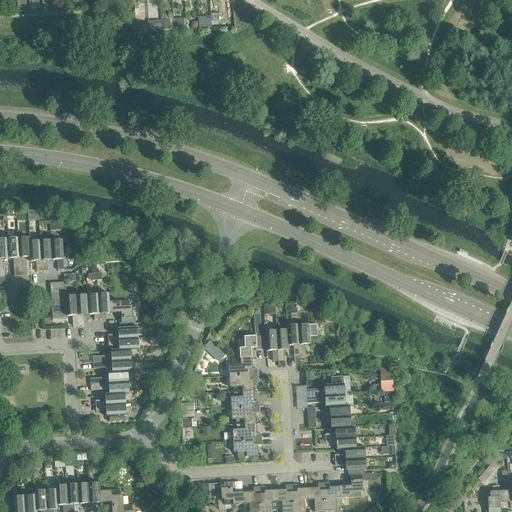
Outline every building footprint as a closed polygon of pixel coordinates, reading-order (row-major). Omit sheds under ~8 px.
[(210,16),(198,17),(198,29),(211,29),(210,16)] [(173,19),(160,20),(161,31),(173,31),(173,20),(173,19)] [(185,19),(173,20),(173,31),(186,30),(185,19)] [(157,21),(148,21),(148,23),(149,32),(157,32),(157,21)] [(29,238),(18,239),(20,276),(26,276),(25,260),(24,260),(24,258),(29,258),(30,258),(29,242),(29,238)] [(18,239),(7,239),(8,259),(14,259),(14,261),(13,261),(14,277),(20,276),(18,239)] [(61,240),(50,241),(51,261),(57,260),(57,271),(63,270),(61,240)] [(50,241),(40,242),(41,272),(47,271),(46,261),(51,261),(50,241)] [(40,242),(29,242),(30,258),(29,258),(29,262),(35,262),(36,272),(41,272),(40,242)] [(109,294),(97,295),(99,319),(105,319),(104,314),(110,314),(109,302),(109,294)] [(97,295),(87,296),(88,315),(93,315),(94,320),(99,319),(97,295)] [(65,307),(66,313),(66,317),(72,316),(72,327),(78,326),(76,296),(65,297),(65,301),(65,307)] [(87,296),(76,296),(78,326),(83,326),(83,316),(88,315),(87,296)] [(128,301),(109,302),(110,314),(120,313),(120,318),(118,318),(119,324),(135,323),(135,317),(132,317),(131,306),(129,307),(128,301)] [(274,305),(263,305),(264,315),(275,314),(274,305)] [(308,325),(297,326),(299,356),(304,355),(304,345),(310,345),(310,349),(322,349),(322,336),(316,337),(316,325),(308,326),(308,325)] [(286,326),(286,331),(287,331),(288,346),(293,346),(293,356),(299,356),(297,326),(286,326)] [(107,335),(108,341),(138,339),(137,328),(117,329),(118,335),(107,335)] [(278,361),(276,331),(265,332),(266,352),(271,351),(272,362),(278,361)] [(287,331),(286,331),(276,331),(278,361),(283,361),(283,351),(288,350),(288,346),(287,331)] [(238,340),(239,359),(239,360),(251,359),(250,349),(255,348),(255,350),(261,350),(260,334),(254,334),(254,337),(243,337),(244,340),(238,340)] [(118,348),(118,350),(118,351),(130,350),(130,351),(138,350),(138,348),(138,339),(108,341),(108,346),(118,346),(118,348)] [(218,362),(224,356),(210,342),(204,348),(218,362)] [(92,357),(93,363),(131,361),(130,351),(130,350),(118,351),(118,350),(110,351),(110,357),(108,357),(108,356),(92,357)] [(324,354),(316,355),(316,362),(324,362),(324,354)] [(228,366),(228,377),(256,375),(256,369),(252,370),(251,359),(239,360),(239,359),(231,360),(231,365),(228,366)] [(111,367),(111,372),(111,373),(127,372),(131,372),(131,361),(93,363),(93,370),(109,368),(111,367)] [(390,370),(380,370),(380,382),(390,382),(390,370)] [(89,379),(90,385),(128,383),(127,372),(111,373),(111,372),(107,373),(108,379),(105,379),(105,378),(89,379)] [(369,374),(367,376),(367,380),(370,382),(372,382),(376,380),(376,376),(372,374),(369,374)] [(233,388),(233,393),(253,392),(252,381),(257,381),(256,375),(228,377),(229,388),(233,388)] [(306,392),(306,398),(344,395),(343,384),(342,384),(342,377),(330,378),(331,385),(323,385),(323,391),(321,392),(321,391),(306,392)] [(108,389),(109,394),(109,395),(124,394),(128,394),(128,383),(90,385),(90,391),(106,390),(106,389),(108,389)] [(230,398),(230,409),(258,408),(258,402),(254,402),(253,392),(233,393),(233,398),(230,398)] [(391,393),(383,393),(384,403),(392,403),(391,393)] [(95,401),(95,407),(125,405),(124,394),(109,395),(109,394),(104,395),(105,400),(95,401)] [(324,408),(329,408),(329,407),(344,406),(344,395),(306,398),(306,404),(322,403),(322,402),(324,402),(324,408)] [(193,403),(181,404),(182,411),(194,411),(193,403)] [(125,405),(95,407),(95,412),(105,411),(106,417),(126,416),(125,405)] [(324,413),(325,418),(349,417),(349,405),(344,406),(329,407),(329,408),(329,412),(324,413)] [(235,420),(235,425),(255,424),(254,414),(259,413),(258,408),(230,409),(231,420),(235,420)] [(330,429),(334,429),(334,428),(350,428),(350,427),(349,417),(325,418),(325,424),(330,423),(330,429)] [(191,420),(182,421),(183,428),(191,427),(191,420)] [(232,430),(232,441),(261,440),(260,434),(256,434),(255,424),(235,425),(235,430),(232,430)] [(324,434),(325,440),(355,438),(354,427),(350,427),(350,428),(334,428),(334,429),(335,434),(324,434)] [(336,451),(344,450),(355,449),(355,448),(355,438),(325,440),(325,445),(335,445),(336,451)] [(261,440),(232,441),(233,453),(237,453),(237,458),(257,457),(256,446),(261,446),(261,440)] [(334,455),(334,461),(364,459),(364,448),(355,448),(355,449),(344,450),(344,455),(334,455)] [(364,459),(334,461),(335,466),(345,466),(345,472),(365,470),(364,459)] [(493,463),(478,479),(484,485),(498,468),(493,463)] [(350,486),(340,487),(340,499),(341,499),(360,498),(360,492),(362,492),(362,481),(364,481),(364,475),(348,476),(348,482),(350,482),(350,486)] [(224,506),(243,505),(243,493),(232,494),(232,489),(234,489),(233,483),(217,484),(217,490),(220,490),(221,501),(223,500),(224,506)] [(329,483),(323,484),(325,511),(336,511),(336,507),(341,507),(341,499),(340,499),(340,487),(329,488),(329,483)] [(84,509),(90,509),(88,484),(77,485),(78,505),(84,504),(84,509)] [(95,504),(100,503),(99,492),(100,492),(99,484),(88,484),(90,509),(95,508),(95,504)] [(152,484),(148,489),(154,494),(158,489),(152,484)] [(318,488),(307,489),(309,509),(314,509),(313,511),(322,511),(325,511),(323,484),(317,484),(318,488)] [(73,511),(73,505),(78,505),(77,485),(66,486),(68,511),(73,511)] [(297,485),(291,486),(292,511),(303,511),(304,509),(309,509),(307,489),(297,490),(297,485)] [(62,511),(68,511),(66,486),(55,486),(55,490),(56,490),(57,506),(62,506),(62,511)] [(285,490),(275,491),(276,511),(281,511),(292,511),(291,486),(285,486),(285,490)] [(264,487),(259,488),(259,511),(271,511),(276,511),(275,491),(265,492),(264,487)] [(243,505),(243,511),(259,511),(259,488),(253,488),(253,492),(243,493),(243,505)] [(58,510),(57,506),(56,490),(55,490),(45,491),(46,511),(51,511),(52,511),(58,510)] [(111,503),(111,507),(123,507),(123,506),(122,496),(119,496),(119,490),(100,492),(99,492),(100,503),(111,503)] [(46,511),(45,491),(34,492),(34,496),(35,496),(36,511),(41,511),(46,511)] [(509,491),(508,491),(499,492),(492,492),(489,492),(489,498),(487,498),(487,509),(485,509),(484,511),(501,511),(501,508),(499,508),(499,503),(509,503),(509,491)] [(24,511),(24,496),(13,497),(13,511),(24,511)] [(36,511),(35,496),(34,496),(24,496),(24,511),(36,511)]
